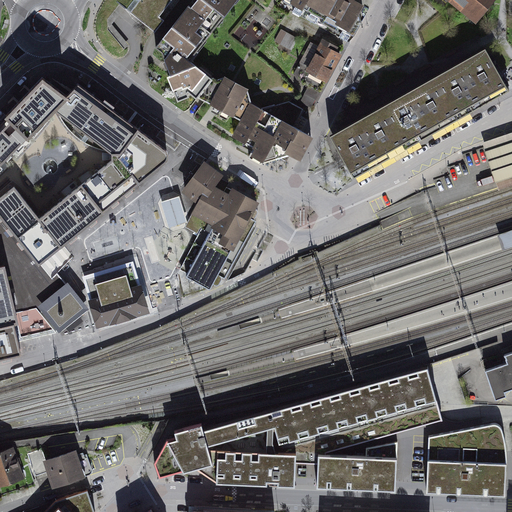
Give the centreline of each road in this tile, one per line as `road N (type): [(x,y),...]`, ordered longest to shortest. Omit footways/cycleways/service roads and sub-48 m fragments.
road 1 (unknown): [(93,345),(47,196),(186,132)]
road 2 (secondary): [(474,505),(234,495)]
road 3 (residential): [(0,367),(93,345),(226,289)]
road 4 (residential): [(333,214),(511,114)]
road 5 (residential): [(65,36),(213,150)]
road 6 (residential): [(311,150),(391,0)]
